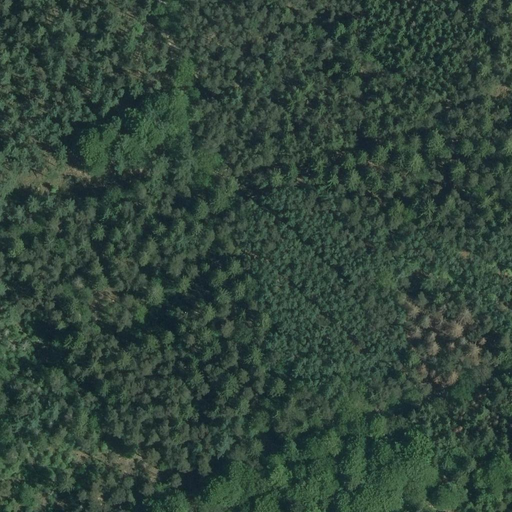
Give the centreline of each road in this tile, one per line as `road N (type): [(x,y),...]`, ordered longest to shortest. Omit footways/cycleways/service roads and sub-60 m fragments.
road 1 (track): [(196,152),(264,455)]
road 2 (track): [(264,455),(511,372)]
road 3 (track): [(160,0),(196,152)]
